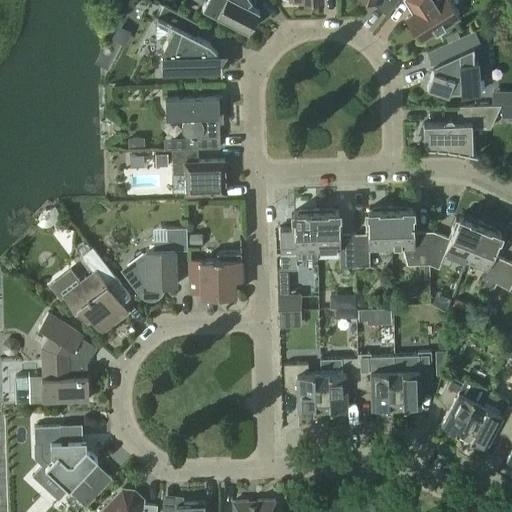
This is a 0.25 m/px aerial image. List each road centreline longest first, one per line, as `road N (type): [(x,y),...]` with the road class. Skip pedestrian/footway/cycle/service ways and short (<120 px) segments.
road 1 (residential): [(264,470),(172,471),(145,455),(126,430),(119,400),(125,369),(142,343),(168,326),(259,322)]
road 2 (residential): [(391,169),(389,87),(379,65),(363,47),(319,33),(275,51),(260,70),(253,92),(256,174)]
road 3 (residential): [(481,511),(398,469),(264,470)]
road 4 (residential): [(259,322),(264,470)]
road 5 (residential): [(256,174),(259,322)]
road 6 (residential): [(256,174),(391,169)]
road 7 (residential): [(391,169),(449,167),(511,192)]
